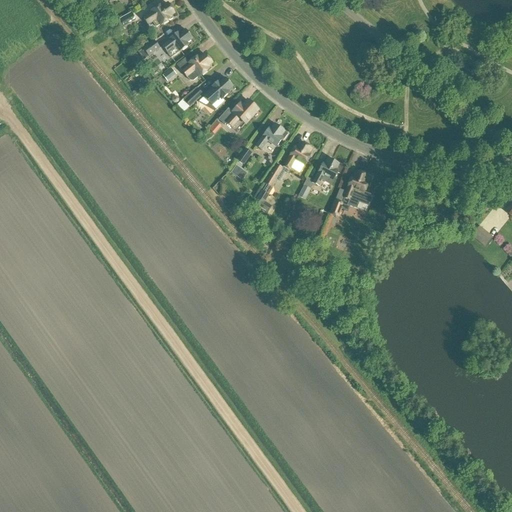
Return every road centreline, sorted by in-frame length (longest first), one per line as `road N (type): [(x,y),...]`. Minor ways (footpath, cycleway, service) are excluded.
road 1 (track): [(14,126),(298,511)]
road 2 (residential): [(511,163),(406,162),(340,137),(267,88),(191,0)]
road 3 (residential): [(330,0),(511,147)]
